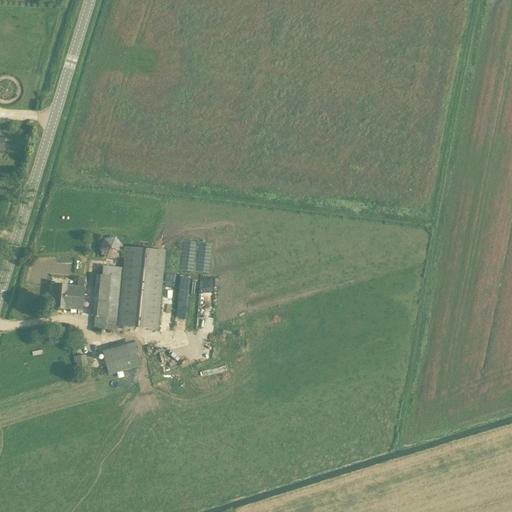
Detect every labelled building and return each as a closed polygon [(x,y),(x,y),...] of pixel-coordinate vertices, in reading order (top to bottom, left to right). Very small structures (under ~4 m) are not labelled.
[(118,258),(122,247),(115,238),(103,239),(99,250),(106,260),(118,258)] [(95,275),(92,316),(94,316),(93,329),(117,331),(118,326),(157,330),(165,252),(125,248),(123,268),(102,266),(101,276),(95,275)] [(190,305),(191,275),(181,274),(179,305),(190,305)] [(56,285),(55,296),(83,299),(84,287),(66,286),(56,285)] [(55,308),(57,311),(61,311),(63,309),(64,309),(82,311),(83,299),(55,296),(54,308),(55,308)] [(100,349),(106,368),(108,375),(141,366),(133,341),(100,349)] [(88,371),(85,355),(75,357),(73,357),(74,363),(76,363),(77,373),(88,371)]
